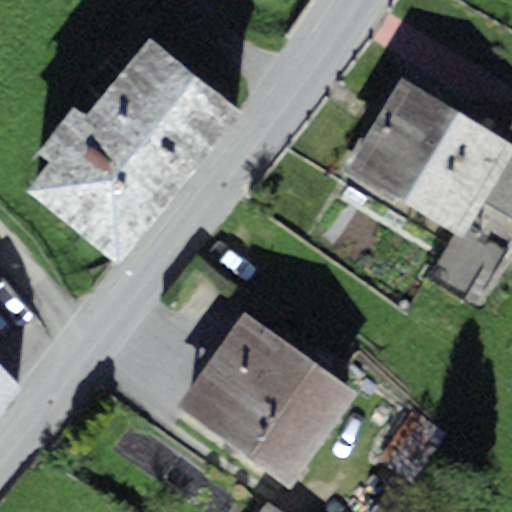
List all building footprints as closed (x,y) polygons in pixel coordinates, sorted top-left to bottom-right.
[(119,264),(243,111),(152,38),(89,115),(77,106),(38,155),(50,164),(28,191),(119,264)] [(511,142),(401,81),(351,170),(459,231),(468,236),(472,229),(487,201),(511,157),(511,142)] [(511,157),(487,201),(511,214),(511,157)] [(468,236),(459,231),(430,279),(465,299),(473,286),(484,292),(508,251),(472,229),(468,236)] [(361,393),(243,311),(176,407),(294,488),(361,393)] [(0,417),(24,386),(0,361),(0,417)] [(414,412),(380,460),(412,483),(446,436),(414,412)] [(279,511),(263,501),(255,511),(279,511)]
